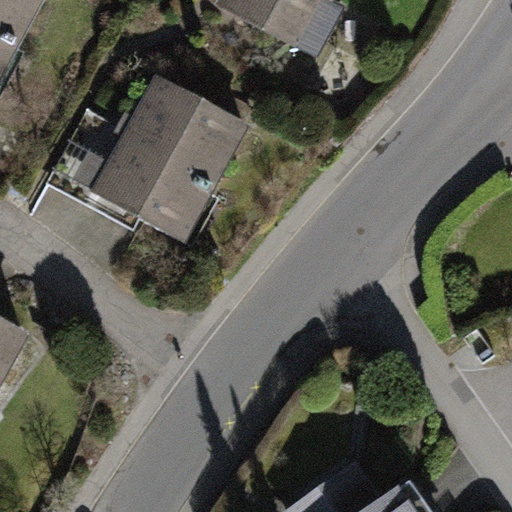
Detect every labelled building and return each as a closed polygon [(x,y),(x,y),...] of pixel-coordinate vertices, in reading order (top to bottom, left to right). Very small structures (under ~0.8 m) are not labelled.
[(0,0),(0,100),(55,0),(0,0)] [(349,0),(221,0),(215,12),(321,71),(349,20),(341,16),(349,0)] [(254,137),(158,87),(96,206),(193,256),(254,137)] [(0,405),(33,348),(0,328),(0,405)] [(378,497),(354,463),(284,511),(433,511),(408,476),(378,497)]
